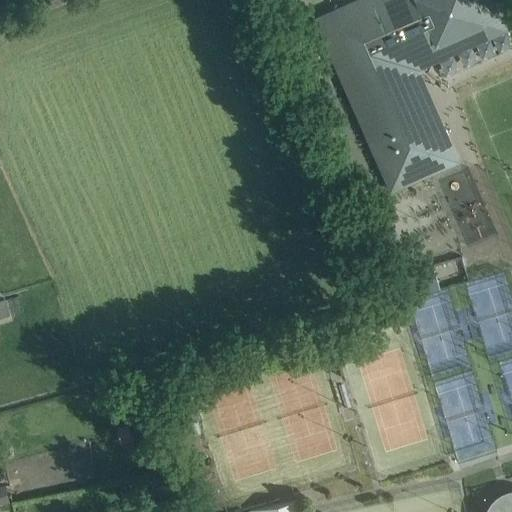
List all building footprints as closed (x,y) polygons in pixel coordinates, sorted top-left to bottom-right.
[(460,159),(420,69),(503,32),(488,0),(366,0),(317,22),(390,190),(460,159)] [(416,270),(403,273),(410,296),(422,292),(416,270)] [(0,300),(0,323),(12,320),(6,299),(0,300)] [(128,424),(116,427),(120,443),(132,440),(128,424)] [(194,468),(180,472),(184,481),(196,478),(194,468)] [(0,485),(0,502),(14,498),(9,482),(0,485)] [(300,511),(297,499),(249,510),(249,511),(300,511)] [(511,511),(511,501),(506,506),(501,511),(511,511)]
